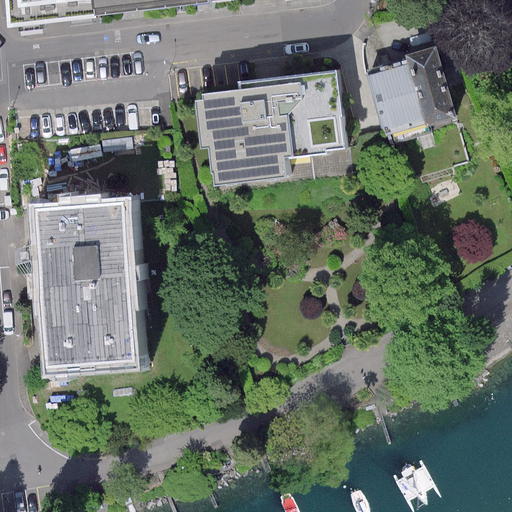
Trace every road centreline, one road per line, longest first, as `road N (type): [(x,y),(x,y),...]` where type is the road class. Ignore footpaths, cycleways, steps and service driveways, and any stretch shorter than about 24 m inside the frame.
road 1 (residential): [(0,55),(327,22),(358,2)]
road 2 (residential): [(0,218),(24,446)]
